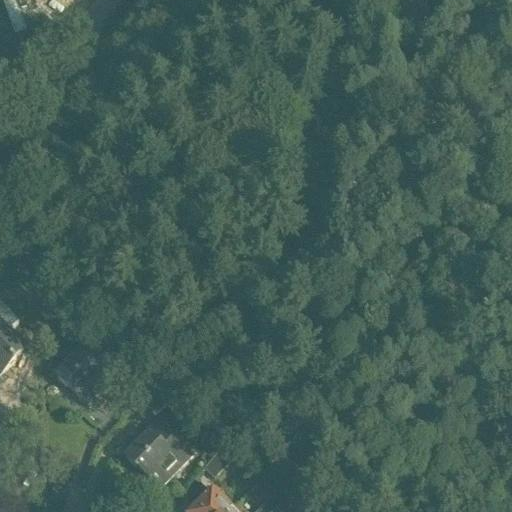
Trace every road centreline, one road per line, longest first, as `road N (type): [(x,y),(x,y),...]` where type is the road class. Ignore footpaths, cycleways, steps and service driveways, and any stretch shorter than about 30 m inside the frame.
road 1 (track): [(371,0),(310,150),(287,276),(303,372),(369,480),(403,511)]
road 2 (track): [(31,160),(145,0)]
